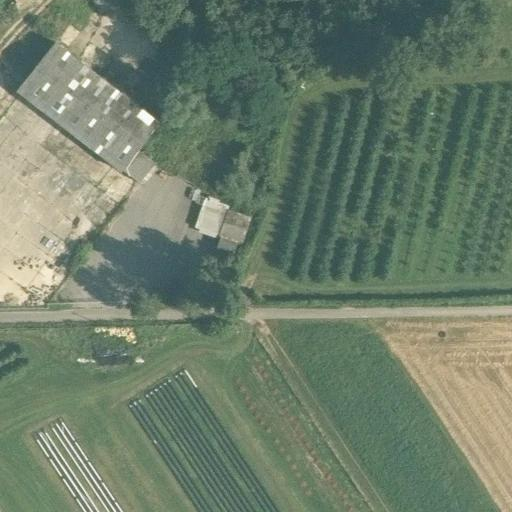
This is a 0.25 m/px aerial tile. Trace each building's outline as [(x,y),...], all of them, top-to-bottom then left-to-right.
[(121,173),(159,124),(55,44),(17,91),(121,173)] [(138,151),(123,171),(139,184),(155,164),(138,151)] [(228,209),(210,203),(199,232),(218,239),(228,209)] [(250,219),(227,211),(218,239),(219,240),(220,238),(237,244),(236,245),(240,247),(250,219)] [(237,244),(220,238),(219,240),(208,274),(224,280),(236,245),(237,244)] [(0,511),(12,511),(0,490),(0,511)]
